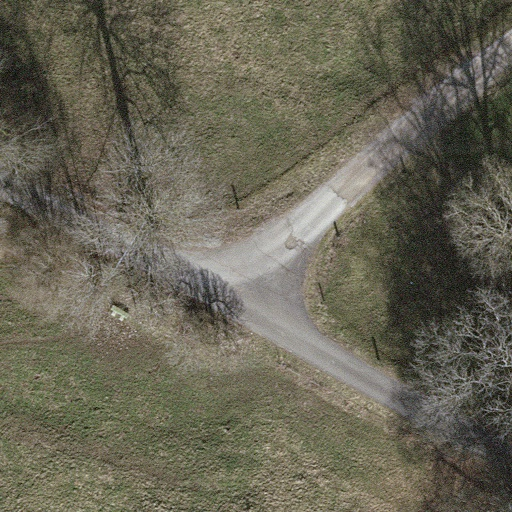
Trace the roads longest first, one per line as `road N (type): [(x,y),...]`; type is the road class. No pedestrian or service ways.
road 1 (unclassified): [(511,459),(0,179)]
road 2 (track): [(223,301),(511,54)]
